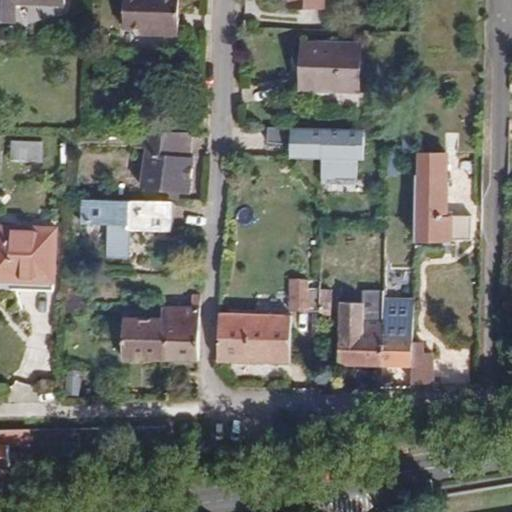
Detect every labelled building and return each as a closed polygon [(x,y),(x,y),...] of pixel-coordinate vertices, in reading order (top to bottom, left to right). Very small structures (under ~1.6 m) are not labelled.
[(67,0),(0,0),(0,22),(16,23),(17,3),(67,5),(67,0)] [(181,36),(181,0),(124,0),(124,29),(141,29),(140,35),(181,36)] [(362,44),(302,42),(301,90),(361,91),(362,44)] [(364,130),(292,128),(291,158),(324,159),(324,177),(358,178),(358,160),(363,160),(364,130)] [(190,157),(191,133),(133,129),(132,147),(147,148),(142,188),(190,194),(194,157),(190,157)] [(15,142),(14,158),(42,159),(43,143),(15,142)] [(447,150),(417,150),(415,237),(473,237),(473,212),(447,212),(447,150)] [(171,202),(84,199),(83,224),(110,225),(109,258),(128,258),(129,231),(170,232),(171,202)] [(56,228),(0,226),(0,280),(55,282),(56,228)] [(321,290),(321,279),(309,280),(308,311),(321,312),(321,310),(321,290)] [(308,311),(309,280),(289,280),(289,311),(308,311)] [(330,290),(321,290),(321,310),(330,310),(330,290)] [(384,302),(384,293),(363,292),(363,303),(340,302),(338,364),(382,365),(383,335),(383,322),(384,302)] [(200,306),(201,295),(192,294),(192,306),(162,307),(162,319),(124,318),(123,359),(200,362),(200,306)] [(414,302),(384,302),(383,322),(414,322),(414,302)] [(321,313),(320,322),(331,323),(332,310),(330,310),(321,310),(321,312),(321,313)] [(293,316),(220,313),(218,362),(292,363),(293,316)] [(312,339),(320,339),(320,322),(321,313),(313,313),(312,339)] [(401,335),(413,336),(414,326),(401,325),(401,335)] [(413,365),(413,342),(413,336),(401,335),(383,335),(382,365),(413,365)] [(413,365),(413,385),(434,384),(434,353),(426,354),(425,342),(413,342),(413,365)] [(80,380),(65,380),(64,402),(80,401),(80,380)] [(33,428),(0,427),(0,465),(13,466),(13,444),(33,444),(33,428)]
